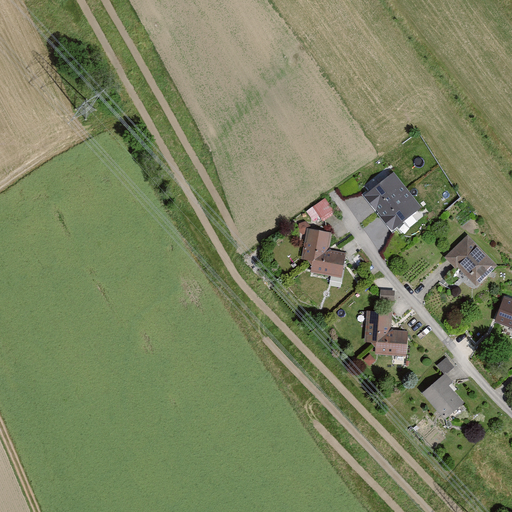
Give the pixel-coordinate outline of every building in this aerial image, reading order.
[(408,191),(393,172),(364,197),(377,214),(408,191)] [(422,209),(408,191),(377,214),(391,232),(422,209)] [(336,216),(324,199),(312,208),(323,225),(336,216)] [(333,233),(307,230),(305,259),(313,260),(312,277),(345,281),(347,253),(331,251),(333,233)] [(469,237),(444,260),(456,272),(460,269),(476,287),(497,268),(469,237)] [(395,294),(381,292),(380,303),(397,304),(395,294)] [(496,322),(511,327),(511,298),(504,296),(496,322)] [(391,313),(367,312),(366,343),(377,343),(376,357),(408,358),(409,333),(391,333),(391,313)] [(455,366),(447,358),(438,366),(446,374),(455,366)] [(454,383),(446,374),(421,396),(446,423),(466,405),(449,388),(454,383)]
